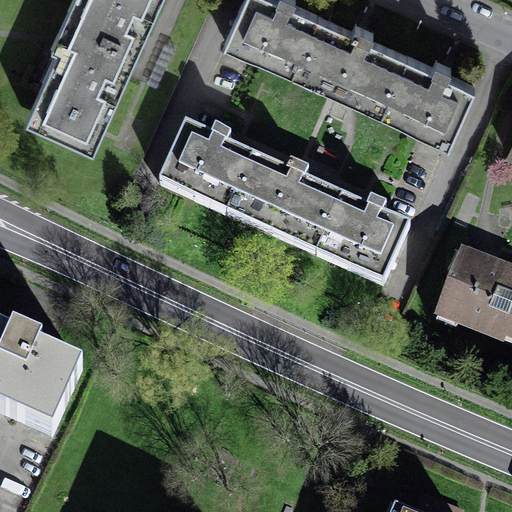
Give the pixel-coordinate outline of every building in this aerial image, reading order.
[(146,33),(160,0),(73,0),(73,1),(146,33)] [(360,41),(324,25),(289,9),(268,0),(249,0),(228,49),(443,145),(468,90),(432,74),(396,57),(360,41)] [(95,150),(146,33),(73,1),(21,118),(95,150)] [(298,183),(261,166),(223,149),(187,133),(162,190),(383,289),(408,232),(372,215),(335,199),(298,183)] [(511,281),(509,280),(463,262),(440,318),(511,347),(511,281)] [(80,378),(0,342),(0,411),(54,435),(80,378)]
